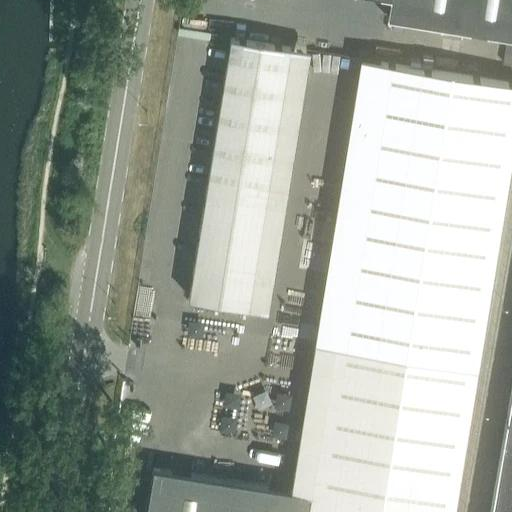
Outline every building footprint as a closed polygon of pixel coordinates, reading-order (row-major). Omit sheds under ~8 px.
[(511,0),(388,0),(386,17),(511,37),(511,0)] [(247,306),(289,45),(230,35),(188,297),(247,306)] [(511,80),(380,59),(333,349),(476,371),(511,144),(511,80)] [(310,492),(307,511),(453,511),(476,371),(333,349),(310,492)] [(511,511),(511,383),(489,511),(511,511)] [(153,466),(145,511),(307,511),(310,492),(153,466)]
